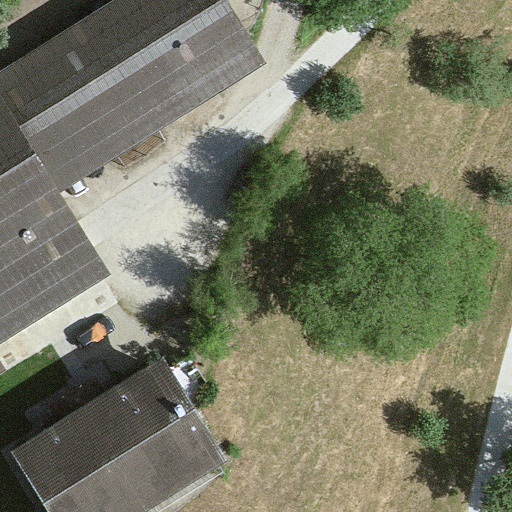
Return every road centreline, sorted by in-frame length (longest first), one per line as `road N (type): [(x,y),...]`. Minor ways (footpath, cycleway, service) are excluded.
road 1 (track): [(163,231),(258,108),(383,0)]
road 2 (track): [(511,381),(481,511)]
